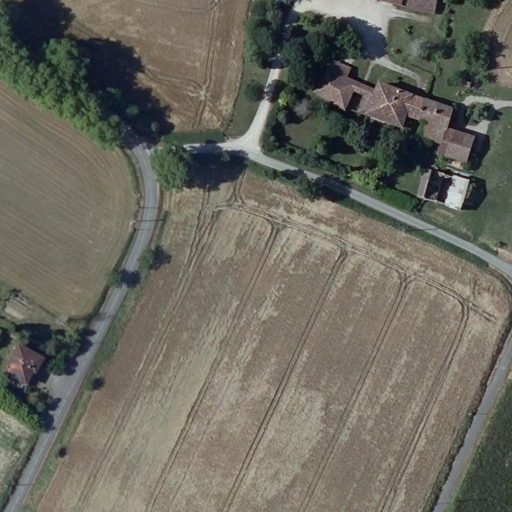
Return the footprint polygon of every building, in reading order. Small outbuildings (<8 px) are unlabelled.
[(395,0),(436,9),(437,0),(395,0)] [(337,59),(331,68),(348,78),(335,99),(346,105),(355,89),(370,95),(362,110),(369,114),(380,92),(373,89),(359,83),(364,74),(345,63),(337,59)] [(331,68),(318,89),(335,99),(348,78),(331,68)] [(424,115),(427,100),(384,84),(380,92),(369,114),(406,128),(410,117),(412,113),(424,115)] [(455,110),(427,100),(424,115),(412,113),(410,117),(423,121),(427,123),(422,135),(445,143),(442,151),(469,160),(476,138),(451,128),(455,110)] [(422,195),(440,201),(448,175),(431,170),(422,195)] [(448,175),(440,201),(462,207),(470,182),(448,175)] [(51,362),(27,347),(13,370),(32,382),(40,370),(45,372),(51,362)]
